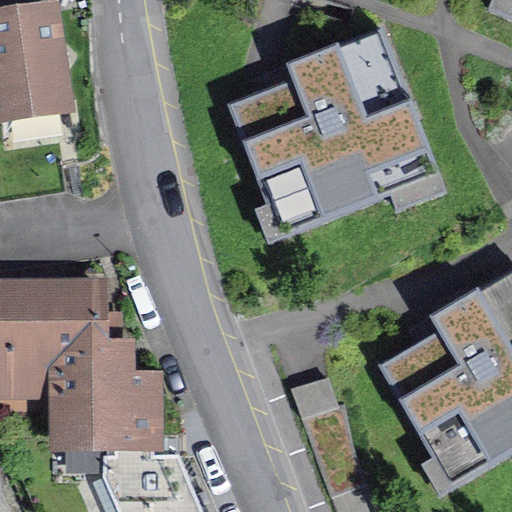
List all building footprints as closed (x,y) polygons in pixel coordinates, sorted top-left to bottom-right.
[(511,25),(511,0),(492,0),(487,15),(511,25)] [(0,14),(0,130),(72,119),(54,6),(0,14)] [(378,36),(280,74),(287,91),(229,114),(267,212),(253,217),(265,246),(387,198),(394,215),(442,196),(378,36)] [(511,275),(428,326),(436,340),(379,374),(434,464),(419,474),(435,501),(511,455),(511,275)] [(42,350),(107,347),(105,283),(0,288),(0,404),(44,403),(42,350)] [(107,347),(42,350),(44,403),(47,460),(111,457),(112,475),(164,473),(160,374),(134,375),(132,346),(107,347)] [(380,511),(328,379),(288,394),(334,511),(380,511)]
